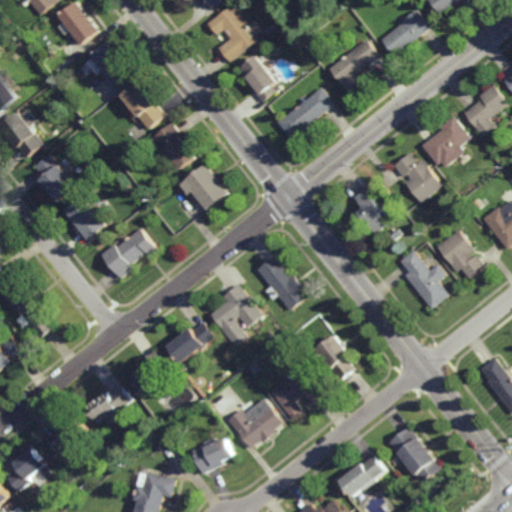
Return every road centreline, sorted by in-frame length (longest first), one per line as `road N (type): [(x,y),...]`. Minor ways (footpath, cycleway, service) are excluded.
road 1 (residential): [(0,428),(289,197)]
road 2 (residential): [(289,197),(511,479)]
road 3 (residential): [(511,298),(241,511)]
road 4 (residential): [(289,197),(511,20)]
road 5 (residential): [(131,0),(289,197)]
road 6 (residential): [(119,333),(0,180)]
